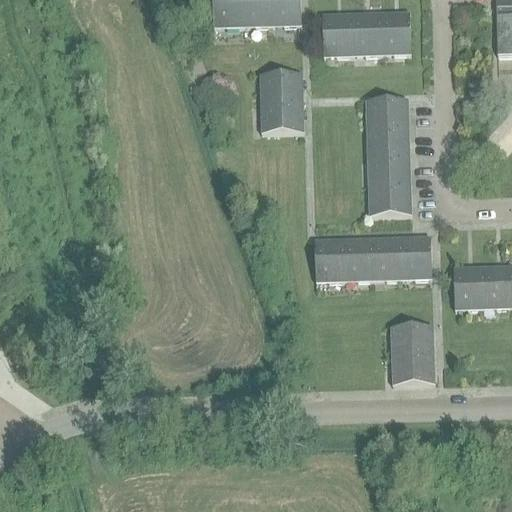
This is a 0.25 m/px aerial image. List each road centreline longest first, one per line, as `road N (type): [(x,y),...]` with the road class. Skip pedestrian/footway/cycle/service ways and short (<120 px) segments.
road 1 (residential): [(511,409),(91,420),(62,424),(0,469)]
road 2 (residential): [(440,0),(443,182),(458,204),(511,208)]
